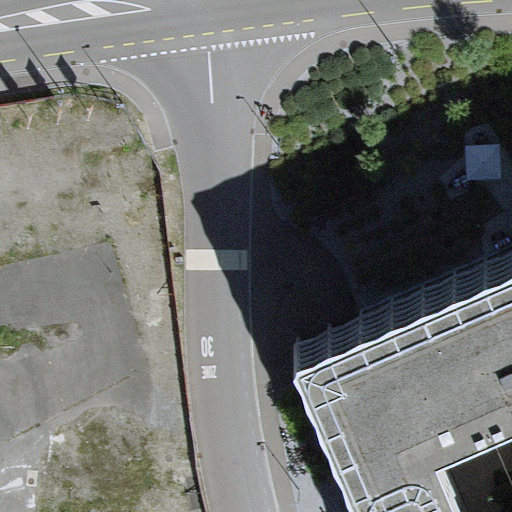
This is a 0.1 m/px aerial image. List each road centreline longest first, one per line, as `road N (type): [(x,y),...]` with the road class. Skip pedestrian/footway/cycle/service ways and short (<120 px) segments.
road 1 (residential): [(207,0),(216,332),(241,511)]
road 2 (primary): [(132,0),(0,19)]
